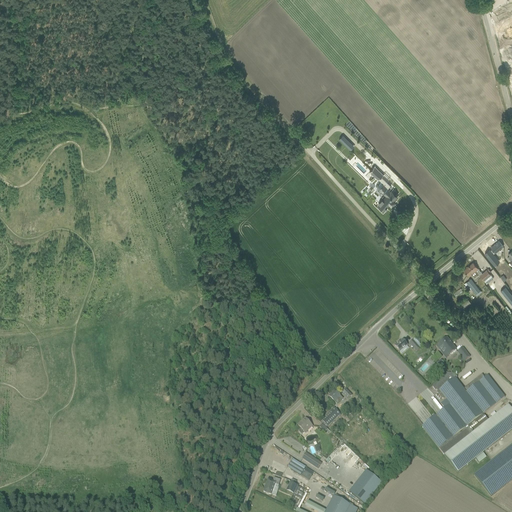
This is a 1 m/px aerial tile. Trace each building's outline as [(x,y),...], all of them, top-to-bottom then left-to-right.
[(343,135),(339,139),(348,149),(352,145),(343,135)] [(331,162),(341,153),(338,149),(327,159),(331,162)] [(375,166),(369,171),(383,185),(382,186),(380,187),(380,188),(379,190),(386,197),(383,200),(382,199),(378,203),(379,204),(380,206),(380,207),(382,209),(383,208),(384,209),(389,204),(391,206),(395,202),(394,201),(393,200),(396,197),(391,192),(388,189),(391,186),(387,182),(382,177),(384,174),(375,166)] [(490,250),(484,255),(492,264),(498,260),(493,254),(495,253),(503,247),(502,245),(499,241),(491,248),(493,250),(491,252),(490,250)] [(475,271),(478,274),(479,276),(483,281),(484,281),(486,284),(493,278),(491,275),(491,276),(489,273),(490,272),(488,269),(482,274),(473,263),(470,266),(475,272),(475,271)] [(464,270),(469,277),(471,275),(474,278),(478,274),(475,271),(475,272),(470,266),(464,270)] [(480,291),(471,279),(466,283),(466,282),(463,285),(468,291),(471,288),(477,296),(481,293),(480,292),(480,291)] [(511,296),(505,287),(501,291),(511,306),(511,296)] [(468,299),(460,305),(463,309),(470,303),(468,299)] [(447,338),(436,346),(446,359),(456,351),(447,338)] [(394,346),(400,352),(407,346),(402,340),(400,342),(399,341),(394,346)] [(409,343),(416,352),(420,348),(413,340),(409,343)] [(470,357),(463,348),(457,352),(464,362),(470,357)] [(432,369),(435,372),(442,365),(444,363),(441,360),(438,362),(432,369)] [(440,404),(445,410),(436,416),(424,426),(422,427),(422,428),(439,449),(444,456),(457,473),(458,473),(474,460),(475,459),(479,463),(486,458),(483,453),(486,451),(511,430),(511,410),(508,405),(488,421),(483,415),(505,398),(487,376),(471,389),(468,385),(463,389),(456,381),(457,377),(455,377),(456,374),(452,374),(451,372),(450,374),(446,373),(446,375),(441,375),(441,378),(432,385),(432,387),(435,391),(437,391),(437,394),(438,394),(441,399),(446,400),(440,404)] [(346,389),(341,394),(347,400),(352,395),(346,389)] [(343,399),(339,396),(335,391),(329,396),(334,401),(337,405),(343,399)] [(328,427),(340,415),(334,408),(321,420),(328,427)] [(298,431),(302,435),(304,432),(305,433),(312,426),(305,419),(298,425),(301,429),(298,431)] [(511,445),(474,476),(491,497),(511,480),(511,445)] [(324,466),(321,464),(306,454),(302,459),(321,471),(324,466)] [(292,460),(288,468),(301,476),(304,471),(312,475),(313,473),(306,468),(292,460)] [(355,484),(349,493),(364,505),(371,496),(381,483),(366,471),(355,484)] [(263,492),(266,493),(266,494),(268,495),(269,494),(271,495),(275,484),(279,486),(281,480),(274,478),(273,482),(268,480),(263,492)] [(298,487),(298,486),(290,483),(287,491),(294,494),(297,487),(298,487)] [(319,484),(317,488),(334,495),(336,492),(331,490),(332,487),(323,483),(322,485),(319,484)] [(294,494),(293,496),(302,500),(304,495),(302,494),(304,490),(298,487),(297,487),(294,494)] [(356,511),(358,509),(334,496),(325,511),(356,511)]
